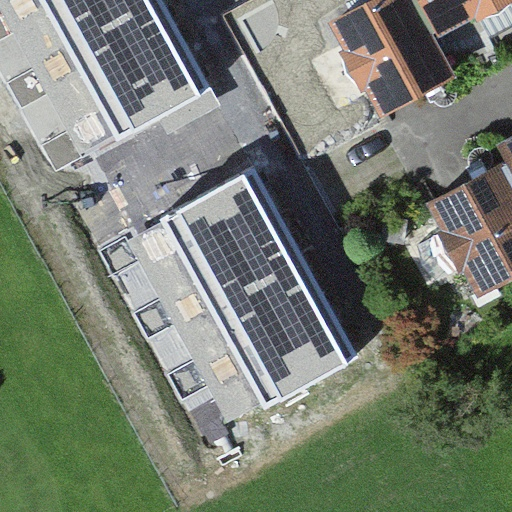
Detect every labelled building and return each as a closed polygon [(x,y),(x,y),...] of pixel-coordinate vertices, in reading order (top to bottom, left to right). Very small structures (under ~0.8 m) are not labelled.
[(209,90),(158,0),(41,0),(119,140),(209,90)] [(452,78),(409,0),(374,0),(332,23),(383,116),(452,78)] [(505,0),(419,0),(439,37),(505,0)] [(511,140),(501,146),(511,166),(511,140)] [(511,280),(511,184),(502,166),(428,205),(477,298),(511,280)] [(355,357),(251,171),(163,220),(267,406),(355,357)]
